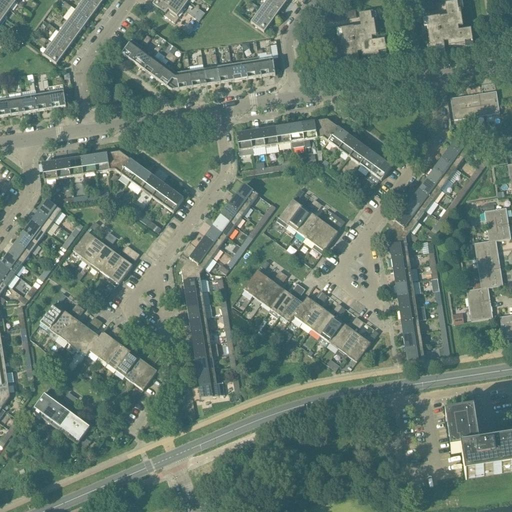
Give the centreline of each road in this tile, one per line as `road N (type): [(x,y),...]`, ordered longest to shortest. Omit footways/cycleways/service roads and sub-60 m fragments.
road 1 (residential): [(174,455),(298,406),(511,369)]
road 2 (residential): [(365,232),(438,130),(433,76)]
road 3 (residential): [(157,265),(221,181),(219,111)]
road 4 (residential): [(88,131),(80,67),(131,0)]
road 5 (residential): [(42,511),(174,455)]
road 6 (residential): [(294,99),(433,76)]
road 7 (residential): [(88,131),(219,111)]
road 8 (residential): [(365,232),(372,307),(332,277)]
road 9 (residential): [(393,402),(511,384)]
